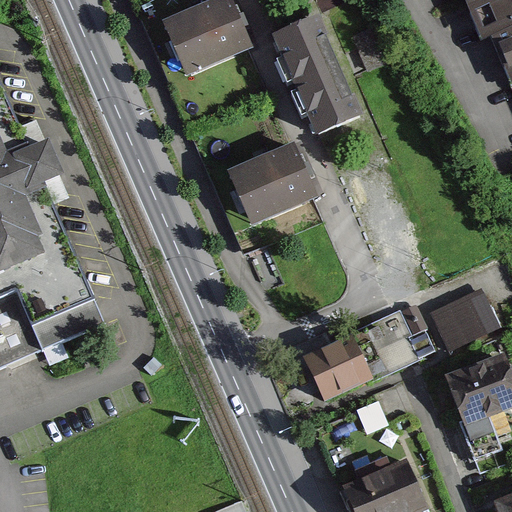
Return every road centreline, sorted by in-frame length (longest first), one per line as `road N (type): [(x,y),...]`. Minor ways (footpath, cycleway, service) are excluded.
road 1 (residential): [(238,0),(272,100),(312,168),(359,294),(352,308),(226,359)]
road 2 (primary): [(226,359),(68,0)]
road 3 (primary): [(293,511),(226,359)]
road 4 (residential): [(410,374),(465,511)]
